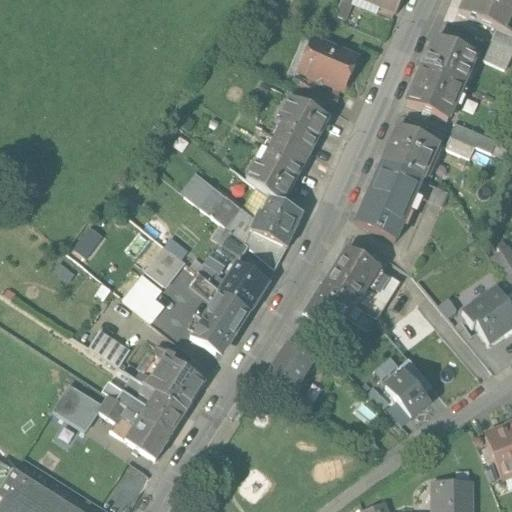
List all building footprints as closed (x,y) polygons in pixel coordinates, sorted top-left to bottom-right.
[(353,1),(351,0),(341,0),(333,19),(343,23),(353,1)] [(402,0),(351,0),(353,1),(395,18),(402,0)] [(511,32),(511,0),(464,0),(458,16),(509,39),(511,32)] [(474,59),(434,42),(422,71),(462,88),(474,59)] [(511,54),(490,44),(482,63),(503,72),(511,54)] [(353,62),(314,45),(300,78),(308,81),(339,95),(353,62)] [(462,88),(422,71),(406,107),(446,125),(462,88)] [(339,95),(308,81),(299,95),(331,114),(338,103),(335,101),(339,95)] [(326,123),(289,103),(278,123),(284,126),(272,148),(303,165),(326,123)] [(437,147),(396,129),(383,159),(384,159),(381,166),(421,184),(437,147)] [(473,150),(450,140),(444,153),(467,162),(473,150)] [(303,165),(272,148),(259,170),(254,167),(245,184),(268,202),(269,203),(281,209),(304,166),(303,165)] [(381,166),(380,166),(353,227),(394,245),(415,197),(421,184),(381,166)] [(448,195),(421,184),(415,197),(442,209),(448,195)] [(243,209),(238,213),(230,223),(231,224),(224,234),(227,237),(241,248),(249,235),(259,215),(261,216),(268,202),(255,192),(243,209)] [(238,213),(214,194),(204,205),(197,213),(218,230),(224,234),(231,224),(230,223),(238,213)] [(196,198),(190,207),(197,213),(204,205),(196,198)] [(268,202),(261,216),(259,215),(249,235),(284,252),(301,218),(281,209),(269,203),(268,202)] [(218,230),(209,243),(219,249),(227,237),(224,234),(218,230)] [(241,248),(227,237),(219,249),(239,262),(245,252),(241,248)] [(162,251),(143,277),(162,292),(181,266),(162,251)] [(400,284),(346,252),(323,289),(354,308),(365,290),(388,304),(400,284)] [(511,255),(511,253),(493,264),(509,288),(511,285),(511,255)] [(201,269),(195,265),(190,273),(196,278),(201,269)] [(266,287),(236,268),(226,284),(201,269),(196,278),(197,279),(218,296),(217,297),(248,316),(266,287)] [(248,316),(217,297),(218,296),(197,279),(190,290),(210,308),(195,334),(215,346),(219,340),(228,346),(248,316)] [(141,281),(121,305),(150,328),(161,314),(151,306),(159,296),(141,281)] [(318,297),(316,296),(303,316),(305,317),(304,318),(335,338),(347,319),(354,308),(323,289),(318,297)] [(498,291),(462,314),(472,329),(476,327),(489,347),(511,331),(511,312),(503,299),(498,291)] [(511,293),(503,299),(511,312),(511,293)] [(373,321),(354,308),(347,319),(367,332),(373,321)] [(123,370),(134,351),(101,332),(90,351),(123,370)] [(312,365),(285,349),(267,377),(294,394),(312,365)] [(204,386),(171,365),(173,362),(154,350),(149,359),(146,357),(135,373),(138,375),(132,384),(154,398),(184,418),(204,386)] [(431,390),(408,362),(399,370),(403,375),(422,397),(431,390)] [(403,375),(384,390),(410,421),(428,406),(422,397),(403,375)] [(154,398),(135,385),(130,392),(138,397),(138,401),(134,406),(136,408),(130,417),(138,423),(154,398)] [(108,389),(101,399),(107,402),(113,392),(108,389)] [(134,406),(113,392),(107,402),(130,417),(136,408),(134,406)] [(184,418),(154,398),(138,423),(168,442),(184,418)] [(130,417),(107,402),(97,417),(115,429),(120,422),(133,431),(138,423),(130,417)] [(94,421),(76,409),(67,426),(84,437),(94,421)] [(168,442),(138,423),(133,431),(123,446),(153,465),(168,442)] [(511,445),(506,431),(484,440),(501,484),(511,479),(511,445)] [(0,467),(0,494),(12,475),(0,467)] [(70,511),(12,475),(0,494),(0,511),(70,511)] [(434,511),(470,511),(470,487),(435,487),(434,511)]
